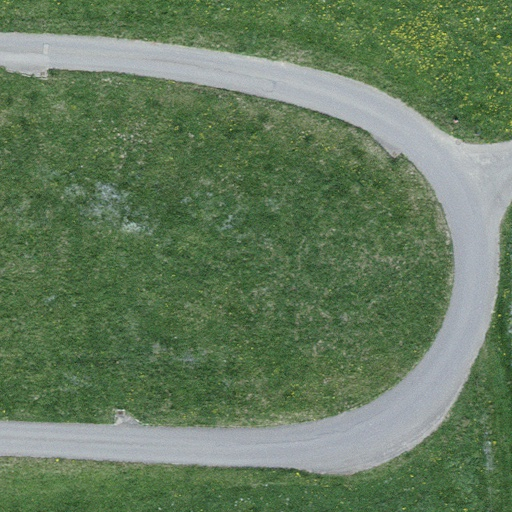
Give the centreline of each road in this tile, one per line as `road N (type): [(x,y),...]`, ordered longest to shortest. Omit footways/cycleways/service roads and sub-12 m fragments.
road 1 (unclassified): [(0,51),(177,62),(357,102),(401,125),(441,161),(460,191),(477,265),(472,310),(431,386),(401,414),(368,429),(234,446),(0,437)]
road 2 (track): [(472,310),(504,429),(507,511)]
